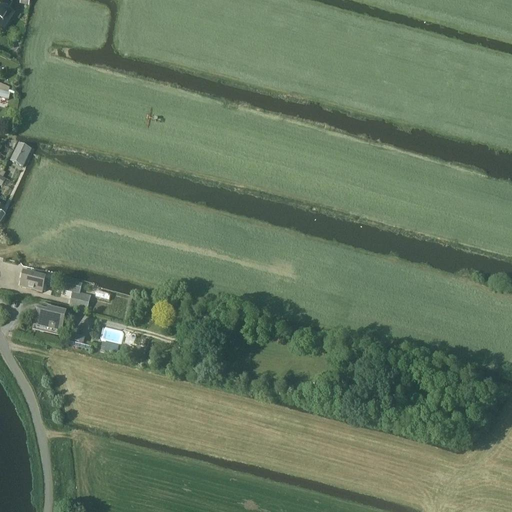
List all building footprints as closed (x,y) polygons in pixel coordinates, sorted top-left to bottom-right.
[(0,26),(10,11),(8,10),(12,4),(5,0),(2,6),(0,4),(0,26)] [(0,84),(0,98),(9,100),(10,94),(14,95),(15,93),(9,91),(10,89),(0,84)] [(0,119),(0,126),(9,129),(11,123),(0,119)] [(19,144),(10,161),(24,168),(32,150),(19,144)] [(21,287),(42,293),(46,279),(24,274),(21,287)] [(75,292),(72,308),(90,312),(93,296),(82,294),(85,283),(69,279),(66,290),(75,292)] [(61,332),(66,315),(58,313),(58,312),(41,308),(36,326),(61,332)] [(76,327),(91,329),(93,317),(78,315),(76,327)] [(118,355),(120,344),(104,342),(103,353),(118,355)]
